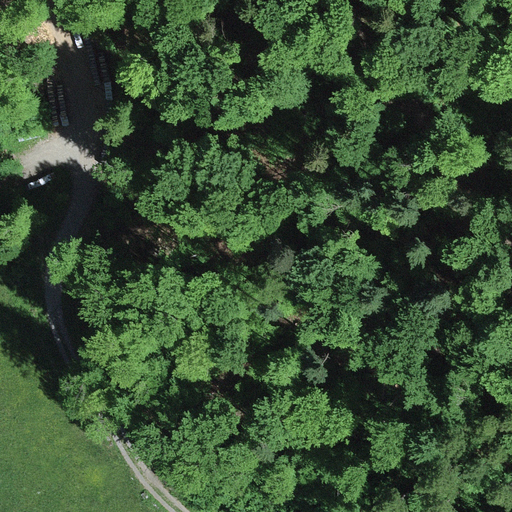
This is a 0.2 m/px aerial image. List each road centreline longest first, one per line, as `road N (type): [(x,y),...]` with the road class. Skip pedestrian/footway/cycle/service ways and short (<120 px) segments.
road 1 (track): [(59,0),(83,67),(83,136),(52,305),(73,380),(135,470),(182,511)]
road 2 (track): [(511,197),(427,112),(344,0)]
